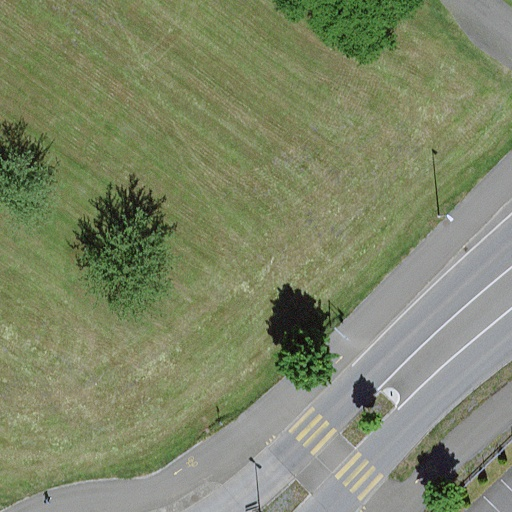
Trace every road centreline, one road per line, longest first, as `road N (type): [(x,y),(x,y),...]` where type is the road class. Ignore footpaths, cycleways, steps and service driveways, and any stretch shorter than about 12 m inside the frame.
road 1 (primary): [(511,242),(228,511)]
road 2 (primary): [(327,511),(511,335)]
